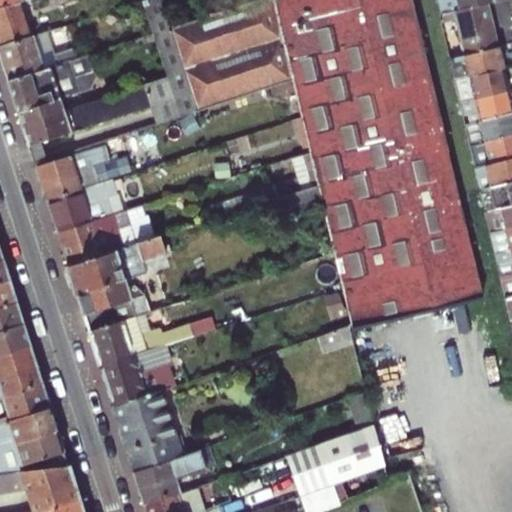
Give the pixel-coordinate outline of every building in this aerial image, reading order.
[(249,0),(174,24),(165,0),(142,0),(168,77),(188,71),(200,108),(294,78),(274,0),(249,0)] [(274,0),(294,78),(353,327),(485,295),(412,0),(274,0)] [(495,0),(440,0),(444,15),(453,13),(490,4),(496,3),(495,0)] [(0,44),(31,35),(20,1),(0,7),(0,44)] [(455,59),(500,48),(490,4),(453,13),(457,32),(449,34),(455,59)] [(59,19),(60,25),(68,22),(77,19),(75,14),(59,19)] [(0,44),(0,50),(9,79),(80,56),(77,47),(50,55),(44,37),(70,29),(68,22),(60,25),(31,35),(0,44)] [(469,80),(505,71),(500,48),(455,59),(450,60),(455,83),(469,80)] [(80,56),(9,79),(24,124),(64,111),(61,99),(88,90),(95,77),(88,53),(80,56)] [(152,106),(157,122),(200,108),(188,71),(168,77),(145,85),(152,106)] [(462,104),(511,92),(505,71),(469,80),(472,92),(458,96),(460,105),(462,104)] [(24,124),(31,145),(64,134),(65,136),(86,129),(86,128),(152,106),(145,85),(64,111),(24,124)] [(479,122),(511,114),(511,98),(511,92),(462,104),(464,112),(476,109),(479,122)] [(471,138),(472,146),(511,136),(511,114),(479,122),(482,135),(471,138)] [(475,169),(511,160),(511,136),(472,146),(470,146),(475,169)] [(36,162),(48,198),(98,181),(92,163),(107,159),(101,141),(36,162)] [(480,190),(511,182),(511,160),(475,169),(480,190)] [(59,231),(92,220),(110,214),(126,209),(120,191),(129,188),(124,174),(98,181),(48,198),(59,231)] [(511,182),(480,190),(485,213),(511,206),(511,182)] [(317,186),(271,201),(275,216),(320,201),(317,186)] [(219,206),(222,216),(249,208),(246,198),(219,206)] [(126,209),(110,214),(114,229),(149,218),(144,203),(126,209)] [(511,206),(485,213),(490,233),(511,228),(511,206)] [(92,220),(59,231),(70,266),(103,255),(92,220)] [(495,255),(511,250),(511,228),(490,233),(495,255)] [(0,236),(0,235),(0,263),(8,261),(0,236)] [(70,266),(78,293),(132,276),(147,271),(142,257),(170,248),(168,242),(164,243),(162,236),(103,255),(70,266)] [(500,277),(511,273),(511,250),(495,255),(500,277)] [(0,286),(15,282),(8,261),(0,263),(0,286)] [(511,273),(500,277),(505,298),(511,296),(511,273)] [(78,293),(90,330),(123,319),(133,316),(137,315),(128,287),(135,285),(132,276),(78,293)] [(0,311),(22,305),(15,282),(0,286),(0,311)] [(0,334),(29,325),(22,305),(0,311),(0,334)] [(137,315),(133,316),(136,327),(157,320),(156,317),(160,316),(159,308),(137,315)] [(90,330),(100,363),(134,352),(123,319),(90,330)] [(0,358),(35,347),(29,325),(0,334),(0,358)] [(319,354),(354,342),(350,325),(316,337),(319,354)] [(141,334),(145,349),(161,344),(157,329),(141,334)] [(0,400),(47,384),(35,347),(0,358),(0,400)] [(148,396),(134,352),(100,363),(114,407),(148,396)] [(222,352),(162,374),(166,382),(225,361),(222,352)] [(0,427),(55,409),(47,384),(0,400),(0,427)] [(367,388),(347,396),(358,429),(375,423),(367,388)] [(114,407),(133,469),(166,458),(184,453),(177,432),(172,433),(158,393),(148,396),(114,407)] [(0,449),(1,452),(62,432),(55,409),(0,427),(0,449)] [(358,429),(288,455),(294,476),(300,494),(305,511),(310,511),(390,480),(375,423),(358,429)] [(62,432),(1,452),(0,452),(0,457),(6,476),(26,470),(27,473),(73,466),(62,432)] [(232,476),(222,479),(230,499),(294,476),(288,455),(232,476)] [(179,495),(166,458),(133,469),(145,506),(179,495)] [(183,475),(189,491),(198,488),(222,479),(232,476),(226,461),(183,475)] [(73,466),(27,473),(36,497),(41,511),(53,511),(85,503),(73,466)] [(26,470),(6,476),(8,499),(36,497),(27,473),(26,470)] [(179,495),(184,511),(200,511),(205,510),(198,488),(189,491),(179,495)] [(305,511),(300,494),(248,511),(305,511)] [(145,506),(147,511),(184,511),(179,495),(145,506)] [(87,511),(85,503),(53,511),(87,511)]
